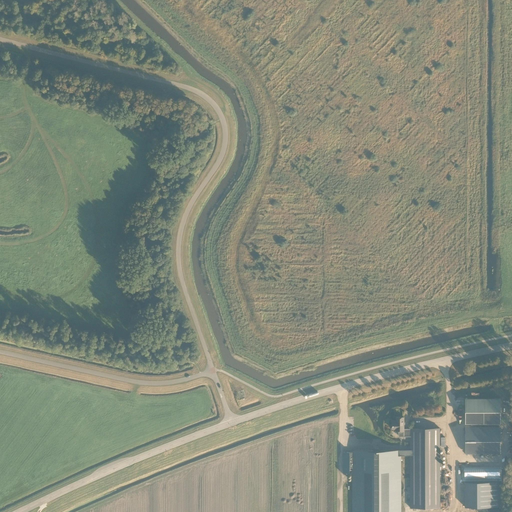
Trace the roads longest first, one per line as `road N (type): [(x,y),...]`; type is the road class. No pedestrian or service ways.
road 1 (unclassified): [(213,370),(178,247),(188,208),(224,148),(220,113),(193,89),(0,39)]
road 2 (secondary): [(231,422),(511,345)]
road 3 (secondary): [(19,511),(231,422)]
road 4 (unclassified): [(213,370),(143,382),(0,351)]
